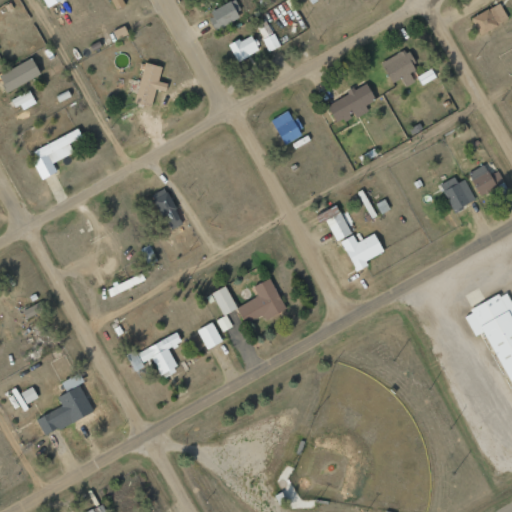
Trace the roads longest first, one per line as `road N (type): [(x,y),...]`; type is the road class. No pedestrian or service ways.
road 1 (residential): [(511,221),(7,511)]
road 2 (residential): [(0,241),(414,0)]
road 3 (residential): [(188,511),(0,183)]
road 4 (residential): [(347,320),(165,0)]
road 5 (residential): [(511,155),(423,0)]
